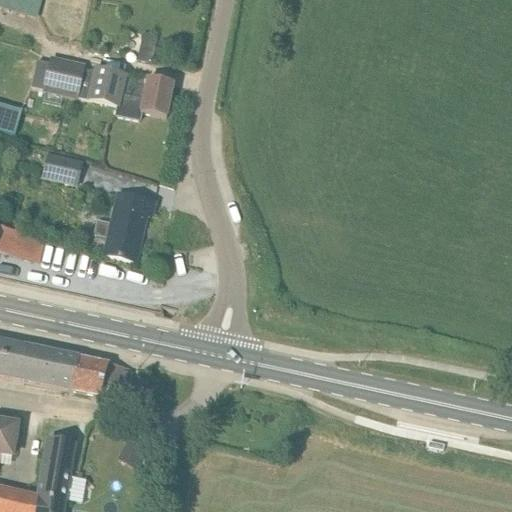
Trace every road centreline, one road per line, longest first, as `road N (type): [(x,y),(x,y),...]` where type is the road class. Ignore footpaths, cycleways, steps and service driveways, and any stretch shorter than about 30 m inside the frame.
road 1 (unclassified): [(218,355),(230,268),(199,145),(223,0)]
road 2 (primary): [(511,418),(218,355)]
road 3 (primary): [(218,355),(0,308)]
road 4 (unclassified): [(170,424),(0,397)]
